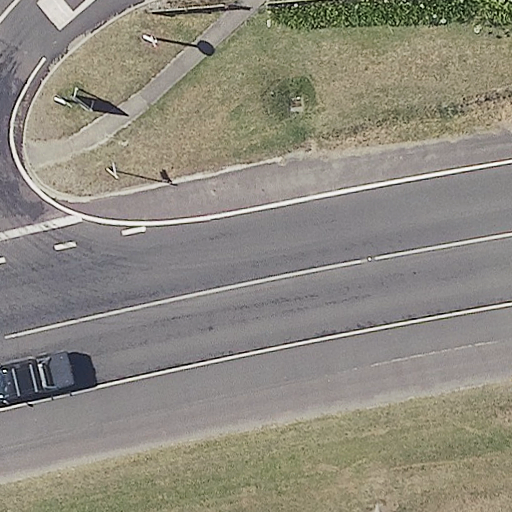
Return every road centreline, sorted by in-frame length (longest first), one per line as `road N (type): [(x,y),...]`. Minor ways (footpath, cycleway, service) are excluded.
road 1 (primary): [(0,347),(511,242)]
road 2 (residential): [(0,115),(18,40),(68,0)]
